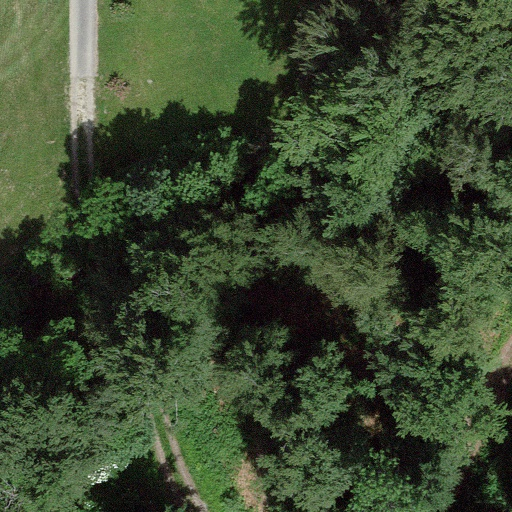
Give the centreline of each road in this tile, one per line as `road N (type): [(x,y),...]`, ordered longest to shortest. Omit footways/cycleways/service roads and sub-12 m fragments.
road 1 (track): [(87,0),(85,222),(195,511)]
road 2 (track): [(420,511),(511,357)]
